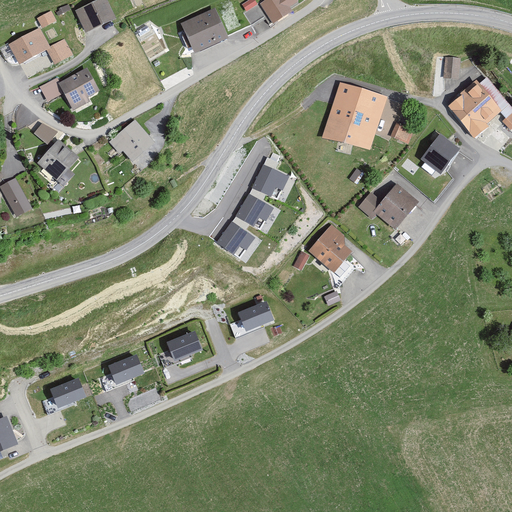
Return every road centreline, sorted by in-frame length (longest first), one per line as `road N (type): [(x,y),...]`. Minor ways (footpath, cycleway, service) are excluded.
road 1 (tertiary): [(0,298),(122,256),(165,230),(280,76),(330,40),(393,17)]
road 2 (residential): [(10,153),(7,105),(18,88),(46,117),(93,133),(318,0)]
road 3 (tertiary): [(393,17),(440,12),(511,23)]
